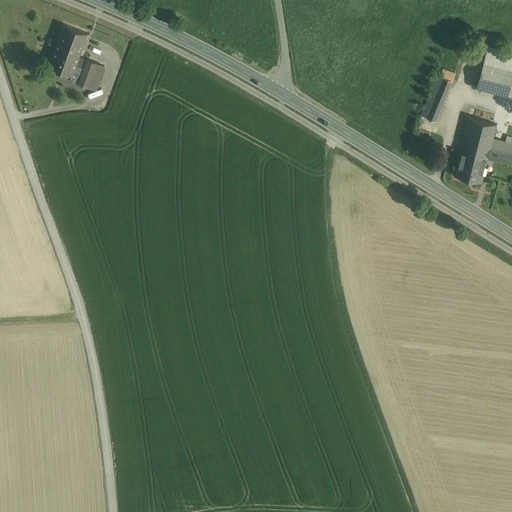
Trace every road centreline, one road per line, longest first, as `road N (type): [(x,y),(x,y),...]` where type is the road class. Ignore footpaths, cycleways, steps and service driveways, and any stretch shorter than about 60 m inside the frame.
road 1 (unclassified): [(0,71),(84,317),(113,511)]
road 2 (secondary): [(279,91),(511,236)]
road 3 (secondary): [(98,0),(279,91)]
